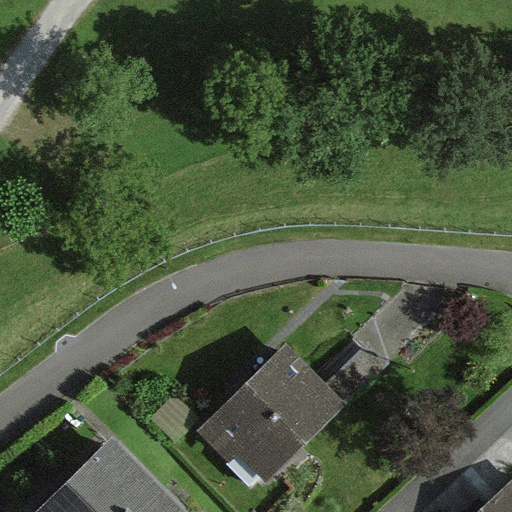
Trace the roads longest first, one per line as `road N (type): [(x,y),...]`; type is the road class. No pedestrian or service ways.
road 1 (residential): [(0,414),(125,314),(220,269),(299,253),(511,266)]
road 2 (residential): [(511,401),(394,511)]
